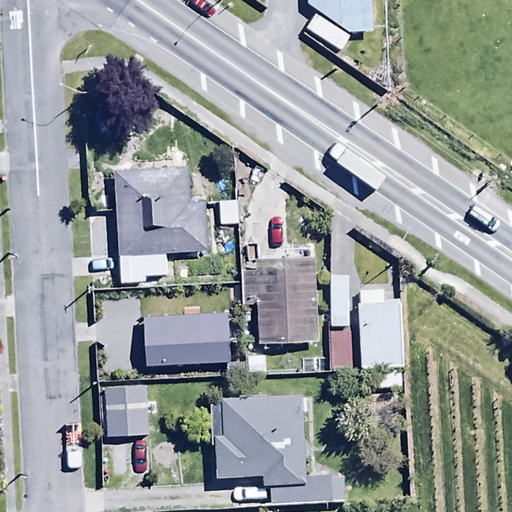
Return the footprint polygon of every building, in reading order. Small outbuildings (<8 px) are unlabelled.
[(307,0),(308,3),(347,33),(371,31),(369,0),(307,0)] [(187,165),(115,170),(122,288),(139,287),(139,298),(131,299),(133,316),(127,316),(128,338),(181,334),(180,313),(222,310),(218,255),(165,259),(165,256),(209,253),(205,199),(190,200),(187,165)] [(239,202),(216,203),(217,229),(240,228),(239,202)] [(313,258),(259,258),(259,273),(237,273),(238,307),(253,307),(253,343),(313,343),(313,258)] [(343,280),(328,281),(332,333),(347,332),(343,280)] [(399,292),(359,293),(361,371),(378,370),(378,391),(402,391),(399,292)] [(149,390),(104,392),(106,439),(151,438),(149,390)] [(303,395),(215,394),(215,480),(261,481),(261,494),(267,494),(267,509),(344,510),(344,476),(302,476),(303,395)]
